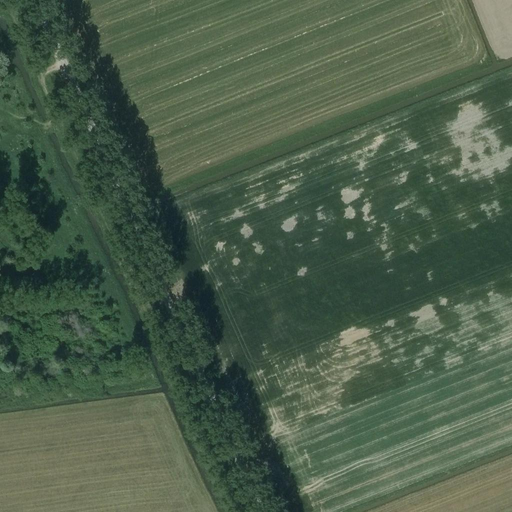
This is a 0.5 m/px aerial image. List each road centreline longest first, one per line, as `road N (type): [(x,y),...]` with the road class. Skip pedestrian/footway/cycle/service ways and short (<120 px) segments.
road 1 (unclassified): [(261,511),(35,0)]
road 2 (track): [(0,106),(23,128),(57,121),(38,75),(63,63)]
